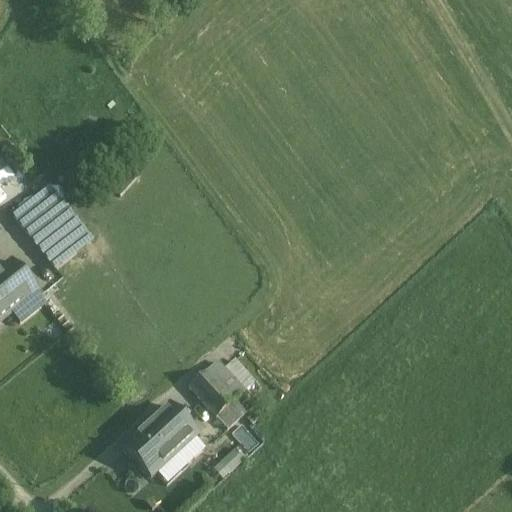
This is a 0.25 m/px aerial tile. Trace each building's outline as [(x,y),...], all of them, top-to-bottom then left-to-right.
[(95,239),(69,208),(36,233),(61,266),(95,239)] [(36,295),(11,264),(0,272),(0,325),(11,316),(19,326),(44,306),(35,295),(36,295)] [(247,389),(222,362),(194,389),(220,415),(247,389)] [(196,439),(169,409),(122,452),(150,482),(196,439)] [(239,450),(215,469),(223,480),(247,461),(239,450)]
